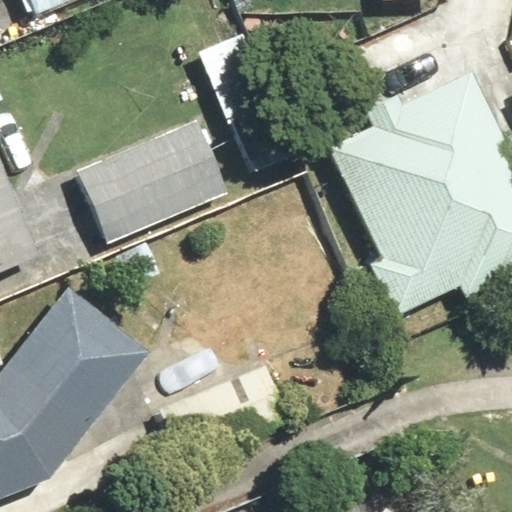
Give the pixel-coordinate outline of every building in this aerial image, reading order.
[(26,0),(32,14),(70,0),(26,0)] [(362,0),(363,12),(432,8),(431,0),(362,0)] [(239,35),(195,57),(228,123),(272,101),(239,35)] [(378,124),(330,145),(374,245),(366,249),(389,301),(462,268),(468,281),(511,261),(511,178),(463,68),(371,109),(378,124)] [(194,121),(73,174),(104,244),(225,191),(194,121)] [(0,269),(27,258),(0,194),(0,269)] [(49,290),(0,351),(0,495),(35,484),(135,359),(49,290)] [(262,365),(232,380),(258,433),(288,419),(262,365)] [(226,381),(155,415),(180,468),(251,434),(226,381)] [(417,511),(391,494),(379,511),(417,511)]
